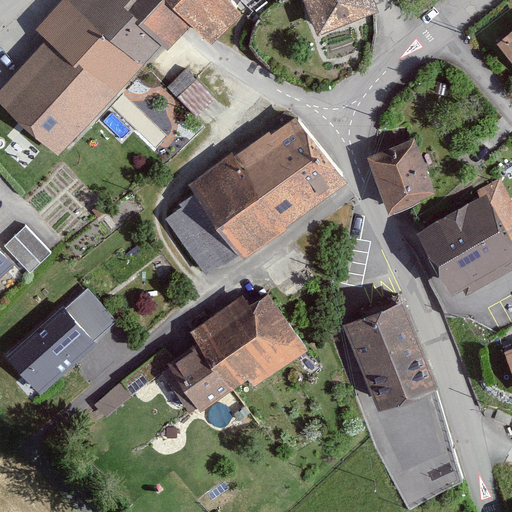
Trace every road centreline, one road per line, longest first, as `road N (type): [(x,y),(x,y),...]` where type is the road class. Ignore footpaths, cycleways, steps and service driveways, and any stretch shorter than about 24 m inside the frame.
road 1 (residential): [(478,0),(407,56),(347,124),(424,290),(497,511)]
road 2 (track): [(201,162),(161,213),(207,293)]
